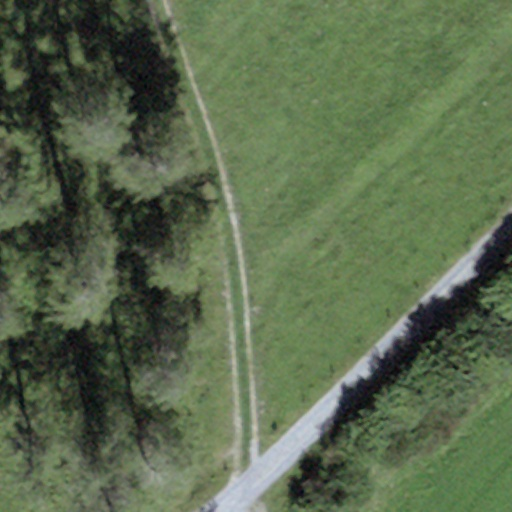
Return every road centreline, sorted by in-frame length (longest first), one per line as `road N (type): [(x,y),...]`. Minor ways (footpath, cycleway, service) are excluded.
road 1 (track): [(244,480),(234,268),(157,0)]
road 2 (track): [(511,225),(244,480)]
